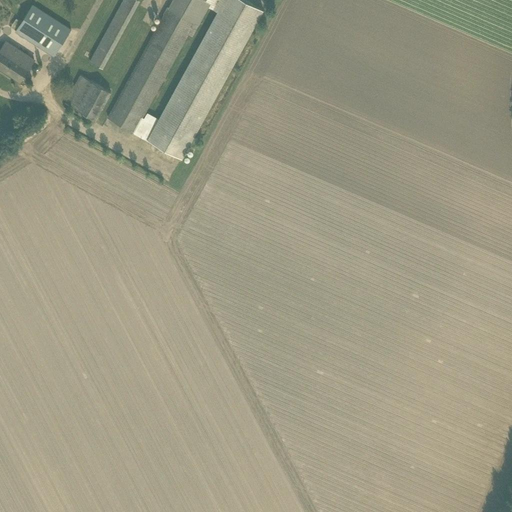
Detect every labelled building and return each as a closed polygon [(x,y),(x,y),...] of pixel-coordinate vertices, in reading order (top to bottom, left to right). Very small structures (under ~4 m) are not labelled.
[(102,68),(139,0),(123,0),(90,62),(102,68)] [(181,158),(262,9),(245,0),(205,0),(205,2),(210,5),(209,6),(218,11),(159,119),(148,112),(145,118),(142,117),(134,132),(148,140),(181,158)] [(54,56),(71,30),(32,4),(15,31),(16,31),(17,30),(23,34),(23,35),(24,35),(24,34),(30,38),(29,39),(54,56)] [(192,36),(198,24),(169,7),(108,117),(134,132),(142,117),(188,34),(192,36)] [(0,68),(1,69),(15,47),(6,41),(1,49),(0,47),(0,68)] [(15,47),(1,69),(20,81),(34,60),(15,47)] [(65,103),(96,119),(111,92),(81,75),(65,103)]
